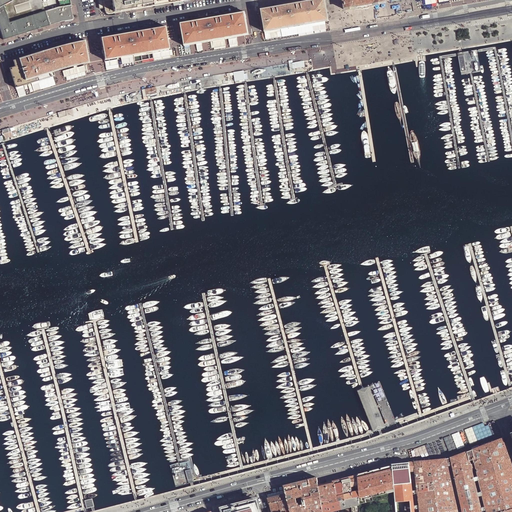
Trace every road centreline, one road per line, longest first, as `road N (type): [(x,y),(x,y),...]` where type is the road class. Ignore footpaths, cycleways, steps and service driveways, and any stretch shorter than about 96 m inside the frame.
road 1 (residential): [(260,47),(132,70),(10,104)]
road 2 (secondary): [(257,481),(497,409)]
road 3 (residential): [(503,0),(436,20),(260,47)]
road 4 (residential): [(124,22),(0,50)]
road 5 (residential): [(244,3),(124,22)]
